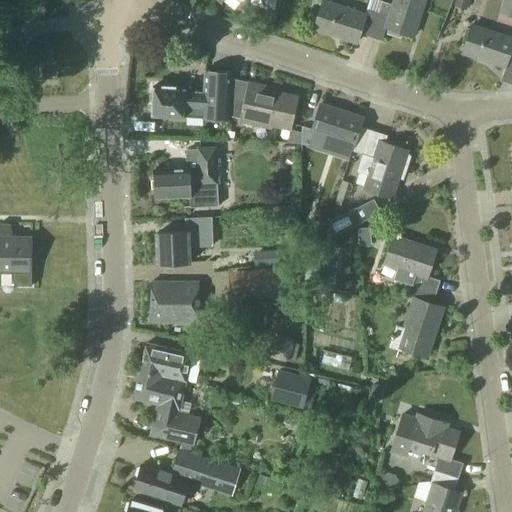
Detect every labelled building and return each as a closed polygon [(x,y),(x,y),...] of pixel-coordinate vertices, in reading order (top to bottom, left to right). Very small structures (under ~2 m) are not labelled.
[(219,0),(221,2),(222,0),(237,0),(241,3),(243,0),(261,0),(273,10),(276,0),(219,0)] [(370,1),(367,9),(365,15),(366,15),(359,35),(380,42),(385,27),(389,28),(387,34),(399,38),(401,32),(413,36),(424,0),(394,0),(392,6),(381,2),(380,4),(370,1)] [(511,17),(511,0),(503,0),(499,13),(511,17)] [(359,35),(366,15),(365,15),(323,1),(314,28),(357,42),(359,35)] [(466,27),(462,41),(466,42),(462,53),(505,67),(508,58),(511,59),(511,38),(471,25),(470,29),(466,27)] [(231,80),(231,71),(204,70),(203,92),(184,91),(184,90),(154,88),(152,116),(183,118),(228,121),(228,117),(231,80)] [(250,84),(231,80),(228,117),(242,120),(241,122),(271,128),(272,126),(289,130),(297,96),(265,89),(266,85),(250,82),(250,84)] [(363,154),(371,131),(360,127),(363,118),(321,104),(312,130),(302,126),(301,145),(306,146),(312,131),(353,145),(351,151),(362,154),(363,154)] [(164,133),(164,123),(144,124),(144,134),(164,133)] [(363,154),(362,154),(356,171),(368,176),(364,188),(392,198),(398,179),(401,168),(406,169),(410,157),(407,153),(408,149),(384,142),(387,136),(371,131),(363,154)] [(186,166),(153,168),(154,199),(189,197),(190,207),(190,218),(209,217),(209,207),(209,206),(211,205),(210,185),(217,185),(218,185),(216,147),(216,146),(197,147),(197,148),(197,149),(187,150),(186,150),(186,166)] [(330,224),(323,244),(360,225),(359,222),(354,212),(330,224)] [(158,264),(190,262),(189,247),(212,246),(212,230),(211,217),(185,218),(185,231),(156,233),(158,264)] [(31,285),(32,236),(12,236),(10,224),(0,224),(0,271),(11,271),(14,285),(31,285)] [(369,227),(357,228),(358,245),(370,244),(369,227)] [(436,250),(393,236),(384,263),(415,274),(412,284),(436,292),(439,282),(427,277),(436,250)] [(253,253),(254,268),(279,265),(278,250),(253,253)] [(233,300),(289,295),(287,267),(247,271),(248,286),(232,288),(233,300)] [(335,270),(311,269),(310,287),(334,289),(335,270)] [(198,322),(199,282),(151,281),(151,322),(198,322)] [(404,328),(396,325),(388,347),(400,351),(402,348),(427,356),(444,306),(433,302),(436,292),(412,284),(408,296),(413,298),(404,328)] [(90,324),(90,307),(79,308),(79,324),(90,324)] [(147,343),(140,370),(186,382),(195,384),(200,363),(197,357),(192,356),(193,354),(147,343)] [(140,370),(134,398),(157,404),(150,435),(191,445),(194,445),(200,417),(179,412),(180,409),(186,382),(140,370)] [(278,370),(270,400),(303,409),(311,379),(278,370)] [(410,446),(439,456),(434,471),(435,471),(458,478),(463,464),(450,460),(459,432),(447,428),(449,423),(416,412),(414,417),(402,413),(390,452),(406,457),(410,446)] [(232,496),(240,470),(179,451),(172,473),(142,464),(141,466),(137,467),(135,475),(138,477),(134,490),(180,504),(187,482),(232,496)] [(0,464),(7,467),(10,458),(0,454),(0,464)] [(418,483),(414,496),(427,501),(423,511),(454,511),(461,492),(455,490),(454,490),(458,479),(434,471),(430,481),(418,483)] [(388,472),(381,476),(387,487),(398,481),(395,475),(388,472)] [(160,511),(161,509),(131,500),(131,503),(126,503),(124,510),(126,511),(160,511)]
